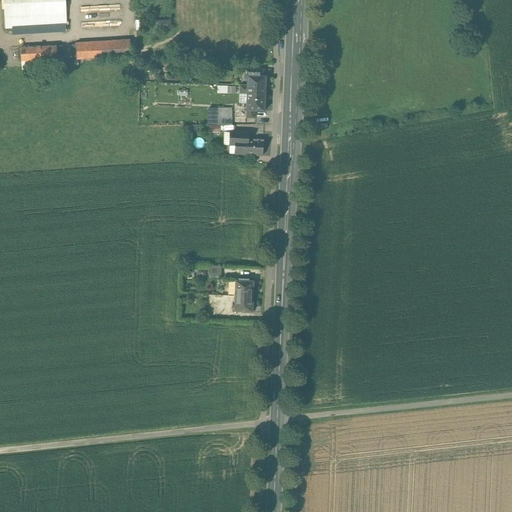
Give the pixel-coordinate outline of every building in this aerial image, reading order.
[(64,0),(4,0),(6,29),(66,25),(64,0)] [(171,21),(156,21),(156,30),(171,29),(171,21)] [(130,42),(76,45),(77,59),(131,56),(130,42)] [(40,61),(57,60),(57,46),(21,48),(21,62),(28,61),(40,61)] [(57,60),(40,61),(40,68),(58,67),(57,60)] [(263,70),(245,69),(244,80),(247,80),(247,86),(247,88),(265,89),(266,77),(263,77),(263,70)] [(145,70),(145,78),(154,78),(154,70),(145,70)] [(247,86),(240,86),(239,99),(265,100),(265,89),(247,88),(247,86)] [(138,125),(152,125),(152,121),(151,121),(152,99),(139,98),(138,125)] [(265,100),(239,99),(239,104),(246,104),(246,111),(246,118),(254,119),(255,111),(264,112),(265,100)] [(218,118),(232,118),(232,108),(218,108),(218,118)] [(248,133),(230,132),(229,146),(235,146),(236,140),(248,140),(248,133)] [(248,140),(236,140),(235,146),(235,155),(262,156),(263,141),(248,140)] [(222,267),(209,266),(208,276),(221,277),(222,267)] [(249,280),(238,279),(238,281),(236,281),(235,296),(252,297),(253,282),(249,282),(249,280)] [(252,297),(235,296),(234,312),(252,313),(252,297)]
